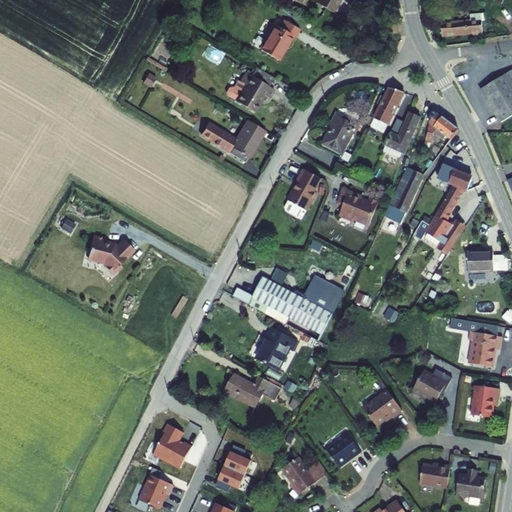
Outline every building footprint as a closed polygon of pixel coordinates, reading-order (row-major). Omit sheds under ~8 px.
[(294,0),(299,3),(300,0),(316,0),(315,2),(334,12),(341,0),(294,0)] [(295,24),(279,14),(274,22),(269,19),(265,27),(271,31),(276,34),(284,38),(288,31),(290,32),(295,24)] [(445,23),(445,33),(475,31),(485,30),(484,17),(472,18),(473,21),(445,23)] [(271,31),(265,27),(255,44),(274,55),(284,38),(276,34),(271,31)] [(242,66),(236,75),(241,79),(232,94),(251,105),(260,90),(266,93),(272,83),(242,66)] [(503,116),(511,110),(511,66),(510,68),(485,83),(497,104),(503,116)] [(154,71),(147,67),(141,77),(148,81),(154,71)] [(377,118),(376,120),(373,127),(382,131),(386,125),(387,125),(404,92),(392,89),(377,118)] [(415,112),(402,137),(398,147),(402,149),(399,156),(404,155),(406,151),(407,151),(424,116),(415,112)] [(440,112),(434,121),(454,137),(461,129),(440,112)] [(247,153),(263,126),(245,115),(233,134),(205,117),(199,128),(211,136),(211,137),(242,157),(246,152),(247,153)] [(336,129),(327,144),(345,154),(346,155),(361,126),(340,115),(333,127),(336,129)] [(438,133),(430,132),(428,144),(435,146),(438,133)] [(394,133),(387,149),(399,156),(402,149),(398,147),(402,137),(394,133)] [(449,183),(454,186),(456,183),(465,187),(468,188),(470,184),(473,178),(472,176),(445,165),(440,175),(450,180),(449,183)] [(402,192),(397,205),(411,212),(427,173),(412,167),(401,191),(402,192)] [(311,170),(308,168),(301,181),(302,182),(293,200),(294,201),(301,204),(297,213),(305,217),(304,219),(307,220),(309,219),(314,210),(312,209),(321,191),(319,190),(325,177),(311,170)] [(383,183),(386,184),(391,173),(388,172),(383,183)] [(386,184),(391,187),(397,176),(391,173),(386,184)] [(454,186),(439,216),(436,223),(431,231),(447,241),(453,232),(459,223),(450,219),(465,187),(456,183),(454,186)] [(375,224),(386,200),(376,196),(374,199),(369,196),(369,195),(351,186),(344,201),(350,204),(346,213),(359,219),(360,217),(375,224)] [(301,204),(294,201),(291,207),(292,210),(297,213),(301,204)] [(335,211),(329,208),(326,217),(332,219),(335,211)] [(432,225),(417,218),(414,224),(429,231),(432,225)] [(131,245),(121,235),(113,242),(111,240),(102,237),(103,233),(90,230),(85,252),(101,257),(103,259),(102,261),(109,269),(118,260),(117,259),(131,245)] [(428,233),(424,239),(437,246),(440,240),(428,233)] [(471,264),(497,264),(496,243),(471,244),(471,264)] [(228,283),(225,290),(242,298),(308,332),(323,340),(324,340),(350,290),(320,275),(309,298),(268,278),(258,297),(229,282),(228,283)] [(475,333),(472,356),(496,360),(497,346),(498,342),(501,342),(503,329),(474,325),(472,333),(475,333)] [(275,327),(260,356),(283,368),(293,348),(299,351),(303,341),(275,327)] [(428,364),(416,386),(440,398),(448,383),(450,384),(457,372),(441,363),(437,370),(428,364)] [(227,390),(231,392),(240,374),(237,372),(227,390)] [(240,374),(231,392),(259,406),(273,381),(262,375),(258,383),(240,374)] [(481,380),(477,410),(497,413),(499,400),(503,400),(505,384),(481,380)] [(390,421),(391,423),(408,410),(402,403),(393,391),(383,399),(376,404),(368,410),(382,427),(390,421)] [(169,432),(160,452),(170,457),(172,456),(187,464),(198,441),(190,437),(189,439),(185,437),(189,428),(172,420),(167,431),(169,432)] [(331,454),(343,468),(355,459),(356,461),(364,454),(348,433),(342,437),(347,442),(342,446),(331,454)] [(342,446),(347,442),(342,437),(337,440),(342,446)] [(238,445),(236,452),(248,457),(251,451),(238,445)] [(236,452),(230,466),(251,475),(257,461),(248,457),(236,452)] [(293,485),(301,496),(323,480),(315,470),(314,468),(310,471),(301,459),(285,470),(295,484),(293,485)] [(425,482),(452,486),(455,466),(455,463),(445,462),(445,466),(428,463),(425,482)] [(323,464),(315,470),(323,480),(330,474),(323,464)] [(251,475),(230,466),(224,480),(225,480),(222,487),(233,492),(236,485),(245,489),(251,475)] [(473,492),(487,494),(490,477),(490,474),(480,473),(481,467),(473,466),(473,472),(464,470),(461,491),(466,491),(469,495),(473,492)] [(155,476),(164,479),(166,472),(158,469),(155,476)] [(155,476),(144,501),(165,510),(171,495),(174,496),(179,486),(164,479),(155,476)] [(408,511),(401,502),(386,511),(385,511),(384,509),(379,511),(408,511)]
